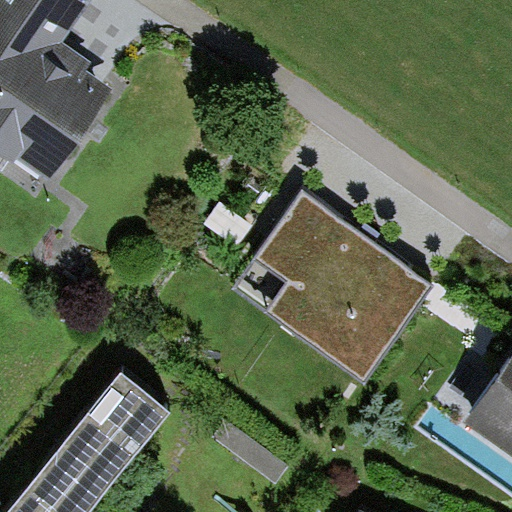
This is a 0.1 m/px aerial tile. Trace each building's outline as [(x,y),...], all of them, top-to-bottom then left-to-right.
[(82,0),(0,0),(0,133),(48,167),(110,78),(88,63),(93,57),(59,33),(82,0)] [(428,274),(304,190),(241,282),(366,366),(428,274)] [(511,345),(464,411),(511,442),(511,345)] [(75,511),(170,396),(122,357),(0,506),(0,511),(75,511)] [(291,463),(227,414),(214,430),(278,479),(291,463)] [(394,511),(361,497),(351,511),(394,511)]
